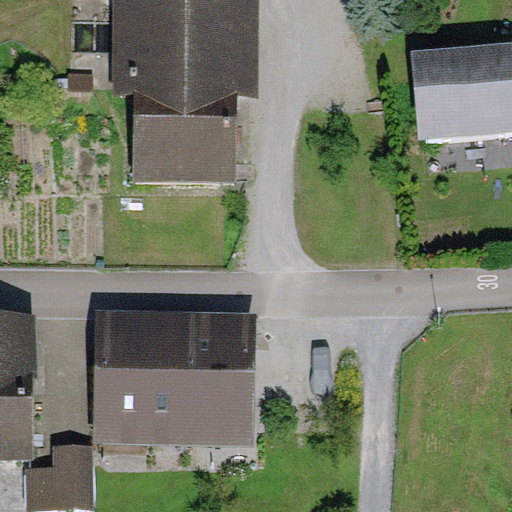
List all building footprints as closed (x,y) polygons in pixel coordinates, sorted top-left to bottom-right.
[(266,103),(268,0),(126,0),(123,190),(246,192),(248,102),(266,103)] [(511,137),(511,59),(425,68),(432,146),(511,137)] [(263,325),(110,323),(109,449),(261,451),(263,325)] [(46,324),(0,324),(0,466),(49,466),(46,324)] [(94,452),(55,454),(56,477),(31,478),(32,511),(96,509),(94,452)]
